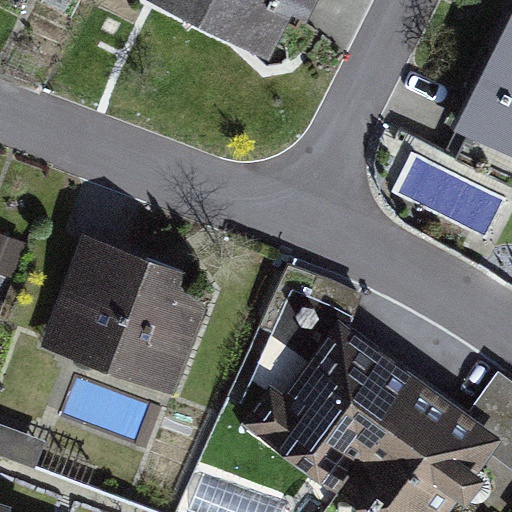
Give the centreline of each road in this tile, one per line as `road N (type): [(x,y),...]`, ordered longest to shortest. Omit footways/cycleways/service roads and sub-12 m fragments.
road 1 (residential): [(0,115),(304,224)]
road 2 (residential): [(415,0),(304,224)]
road 3 (residential): [(304,224),(511,344)]
